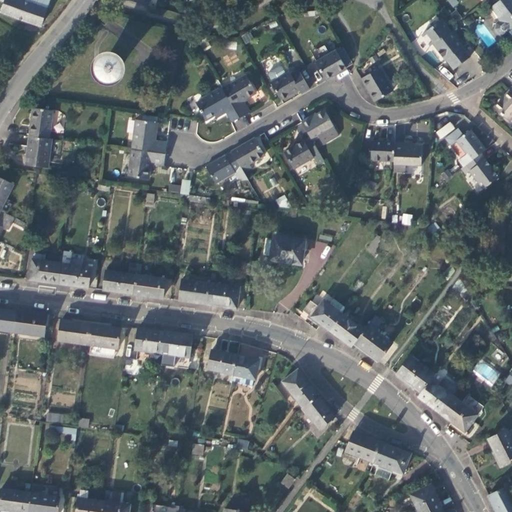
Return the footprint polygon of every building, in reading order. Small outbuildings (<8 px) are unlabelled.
[(42,0),(0,0),(0,6),(3,8),(0,16),(0,18),(41,32),(51,3),(42,0)] [(129,0),(127,4),(148,10),(153,0),(129,0)] [(511,2),(510,0),(506,0),(491,12),(498,22),(497,23),(499,25),(496,28),(495,34),(500,41),(507,41),(510,39),(511,41),(511,40),(511,2)] [(453,75),(470,62),(441,24),(420,40),(429,52),(433,49),(445,65),(453,75)] [(245,44),(253,40),(250,32),(241,36),(245,44)] [(326,85),(346,74),(336,56),(316,67),(326,85)] [(116,80),(117,79),(119,74),(116,67),(110,64),(109,64),(103,67),(100,74),(101,78),(103,80),(109,83),(116,80)] [(360,84),(373,107),(393,96),(380,73),(360,84)] [(301,99),(309,94),(298,75),(291,79),(289,76),(271,87),(281,105),(299,95),(301,99)] [(242,105),(255,98),(246,81),(222,94),(239,123),(249,117),(242,105)] [(511,91),(494,112),(509,126),(511,122),(511,91)] [(232,128),(239,123),(222,94),(221,93),(195,108),(206,125),(217,118),(219,121),(226,118),(232,128)] [(32,113),(29,141),(49,144),(53,116),(32,113)] [(315,119),(301,127),(310,143),(312,147),(318,143),(322,150),(339,141),(324,115),(316,120),(315,119)] [(165,159),(167,148),(154,146),(158,120),(136,118),(132,155),(165,159)] [(485,155),(470,134),(456,145),(466,160),(457,166),(462,172),(480,159),(485,155)] [(29,141),(25,170),(48,173),(51,144),(49,144),(29,141)] [(310,143),(284,157),(294,174),(313,163),(317,171),(324,167),(312,147),(310,143)] [(255,144),(232,157),(244,179),(252,174),(249,169),(264,160),(255,144)] [(394,148),(371,147),(370,166),(372,166),(371,173),(390,174),(390,167),(393,167),(394,148)] [(411,148),(394,148),(393,167),(393,178),(404,179),(404,171),(420,171),(421,150),(411,150),(411,148)] [(164,170),(165,159),(132,155),(128,181),(148,184),(150,168),(164,170)] [(232,157),(205,172),(216,189),(234,179),(238,185),(240,190),(248,186),(244,179),(232,157)] [(498,183),(480,159),(462,172),(459,174),(464,180),(469,176),(483,194),(498,183)] [(189,195),(190,180),(181,179),(180,194),(189,195)] [(0,183),(0,215),(13,190),(0,183)] [(168,192),(179,193),(180,185),(169,184),(168,192)] [(276,198),(279,209),(289,206),(286,195),(276,198)] [(144,211),(152,212),(154,200),(146,199),(144,211)] [(402,214),(401,225),(411,225),(412,214),(402,214)] [(0,215),(0,231),(7,235),(14,222),(0,215)] [(271,265),(300,269),(303,246),(274,242),(273,246),(266,245),(264,259),(272,260),(271,265)] [(58,289),(88,293),(91,272),(69,269),(71,257),(63,256),(61,268),(58,289)] [(28,285),(58,289),(61,268),(31,264),(28,285)] [(103,295),(133,299),(137,269),(129,268),(128,278),(105,275),(103,295)] [(133,299),(162,303),(165,283),(140,280),(142,270),(137,269),(133,299)] [(464,292),(459,283),(451,293),(462,298),(464,292)] [(182,284),(179,306),(207,309),(210,288),(182,284)] [(207,309),(237,314),(240,292),(210,288),(207,309)] [(310,322),(329,336),(342,319),(346,314),(332,304),(328,309),(322,305),(310,322)] [(16,316),(0,313),(0,336),(13,338),(16,316)] [(46,320),(16,316),(13,338),(44,342),(46,320)] [(329,336),(351,352),(354,348),(364,335),(342,319),(329,336)] [(354,348),(379,366),(392,348),(374,335),(382,326),(375,321),(364,335),(354,348)] [(91,329),(61,325),(58,346),(88,350),(91,329)] [(121,333),(91,329),(88,350),(87,358),(102,360),(104,352),(118,354),(121,333)] [(165,337),(138,333),(135,355),(162,359),(165,337)] [(191,341),(165,337),(162,359),(188,363),(191,341)] [(237,360),(211,355),(207,375),(233,380),(237,360)] [(258,365),(237,360),(233,380),(231,385),(231,387),(251,392),(253,385),(254,385),(258,365)] [(397,379),(421,397),(430,385),(434,379),(410,361),(397,379)] [(318,400),(297,374),(281,386),(301,412),(318,400)] [(418,401),(440,418),(453,401),(460,391),(454,386),(453,388),(446,383),(443,384),(438,391),(430,385),(421,397),(418,401)] [(335,422),(318,400),(301,412),(318,435),(335,422)] [(440,418),(465,437),(477,420),(479,422),(482,418),(482,414),(470,405),(466,406),(463,409),(453,401),(440,418)] [(47,412),(46,421),(62,423),(63,414),(47,412)] [(89,424),(79,423),(78,431),(88,432),(89,424)] [(487,445),(501,471),(511,465),(511,446),(506,435),(487,445)] [(381,448),(352,437),(345,458),(373,468),(381,448)] [(237,439),(237,450),(247,450),(248,440),(237,439)] [(409,459),(381,448),(373,468),(378,470),(374,480),(388,485),(392,475),(402,479),(409,459)] [(204,450),(193,449),(192,460),(202,461),(204,450)] [(287,480),(281,487),(288,493),(294,485),(287,480)] [(440,511),(430,490),(410,500),(415,511),(440,511)] [(488,501),(493,511),(511,511),(511,500),(507,491),(488,501)] [(0,511),(27,511),(30,498),(0,493),(0,511)] [(76,511),(103,511),(104,507),(87,505),(88,496),(80,495),(79,503),(78,503),(76,511)] [(103,511),(129,511),(130,511),(122,510),(124,499),(106,496),(104,507),(103,511)] [(27,511),(57,511),(58,501),(30,498),(27,511)]
